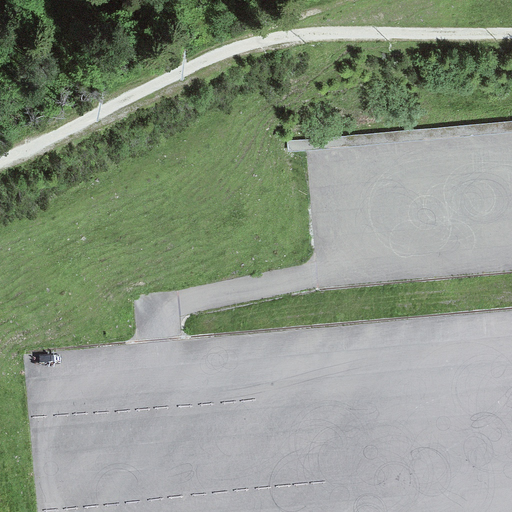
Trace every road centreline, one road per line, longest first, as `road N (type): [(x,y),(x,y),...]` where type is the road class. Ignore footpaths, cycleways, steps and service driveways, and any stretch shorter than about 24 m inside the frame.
road 1 (track): [(0,161),(249,42)]
road 2 (track): [(249,42),(312,33),(511,32)]
